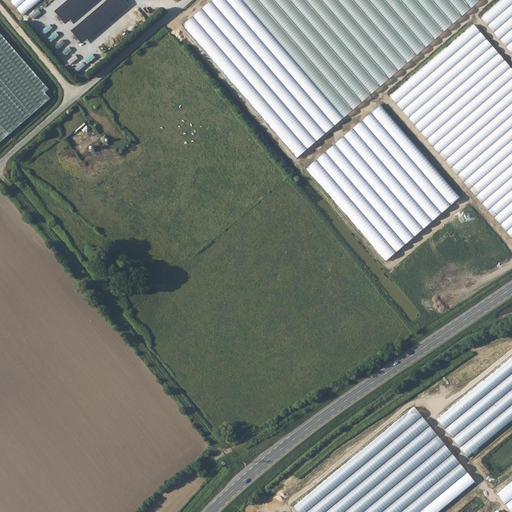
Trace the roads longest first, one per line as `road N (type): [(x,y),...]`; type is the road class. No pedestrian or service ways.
road 1 (secondary): [(211,511),(296,437),(511,288)]
road 2 (track): [(0,174),(223,452)]
road 3 (unclassified): [(0,163),(187,0)]
